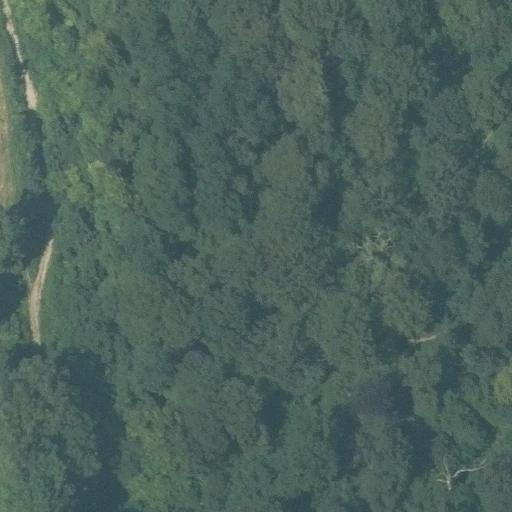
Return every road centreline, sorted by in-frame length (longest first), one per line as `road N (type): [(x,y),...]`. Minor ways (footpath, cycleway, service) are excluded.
road 1 (track): [(243,0),(274,66),(300,228),(336,296),(383,333),(436,343),(511,279)]
road 2 (track): [(111,511),(44,383),(34,328),(45,253)]
road 3 (track): [(45,253),(44,179),(2,0)]
road 4 (track): [(511,208),(451,165),(477,157),(511,99)]
